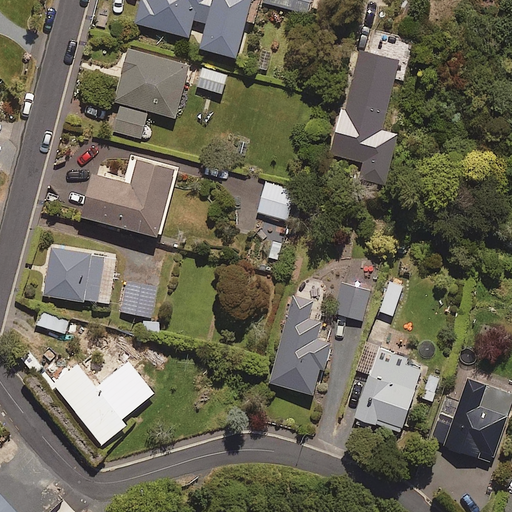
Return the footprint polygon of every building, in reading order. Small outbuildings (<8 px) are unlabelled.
[(245,21),(254,23),(259,0),(141,0),(136,22),(188,36),(193,19),(205,22),(199,46),(235,56),(245,21)] [(310,0),(263,0),(263,2),(307,13),(310,0)] [(268,71),(273,50),(259,47),(255,68),(268,71)] [(189,64),(129,48),(114,100),(120,102),(113,130),(140,137),(148,109),(175,117),(189,64)] [(399,60),(360,50),(344,116),(383,125),(399,60)] [(227,74),(202,67),(197,86),(222,92),(227,74)] [(363,127),(356,157),(367,159),(364,175),(383,180),(393,134),(363,127)] [(175,168),(136,157),(130,181),(92,171),(81,214),(157,235),(175,168)] [(295,190),(267,182),(258,211),(286,219),(295,190)] [(116,257),(51,246),(44,293),(108,304),(116,257)] [(270,251),(253,250),(252,268),(269,269),(270,251)] [(157,285),(127,280),(121,311),(151,317),(157,285)] [(402,285),(389,281),(380,311),(393,315),(402,285)] [(370,290),(342,283),(334,313),(363,320),(370,290)] [(312,301),(292,296),(270,382),(313,393),(320,367),(324,368),(331,342),(316,338),(321,321),(308,317),(312,301)] [(69,319),(42,311),(38,325),(65,333),(69,319)] [(159,320),(142,319),(142,334),(159,335),(159,320)] [(142,353),(130,343),(114,361),(128,372),(112,391),(140,416),(174,377),(159,364),(164,359),(149,345),(142,353)] [(400,432),(421,370),(408,366),(410,361),(379,350),(355,416),(400,432)] [(439,378),(428,375),(422,397),(433,400),(439,378)] [(506,391),(468,378),(460,401),(446,396),(431,440),(491,461),(511,402),(511,382),(510,382),(506,391)] [(99,391),(75,411),(102,443),(126,423),(99,391)] [(0,511),(16,511),(0,493),(0,511)]
